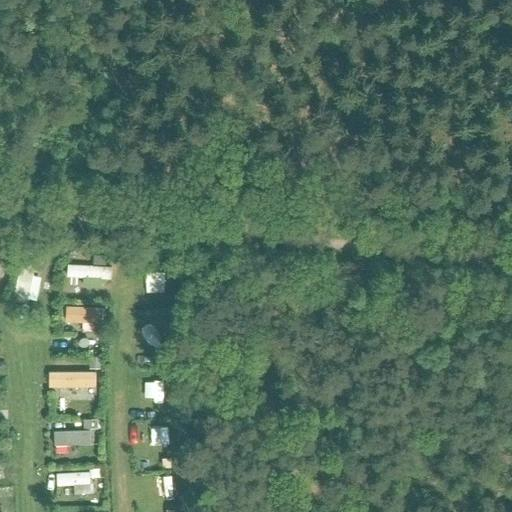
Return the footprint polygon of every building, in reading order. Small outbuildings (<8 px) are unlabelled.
[(0,251),(0,252),(0,261),(11,263),(13,254),(0,251)] [(107,256),(94,256),(94,267),(107,267),(107,256)] [(24,300),(29,269),(13,266),(8,297),(24,300)] [(61,301),(61,322),(98,323),(99,302),(61,301)] [(107,328),(98,328),(98,342),(107,342),(107,328)] [(102,358),(89,358),(89,370),(102,370),(102,358)] [(136,391),(137,408),(157,407),(156,389),(136,391)] [(98,420),(84,420),(84,430),(98,429),(98,420)] [(168,434),(148,433),(148,454),(167,454),(168,434)] [(51,461),(50,482),(85,483),(86,462),(51,461)] [(100,469),(89,470),(90,479),(101,478),(100,469)] [(162,469),(141,470),(142,489),(164,487),(162,469)]
